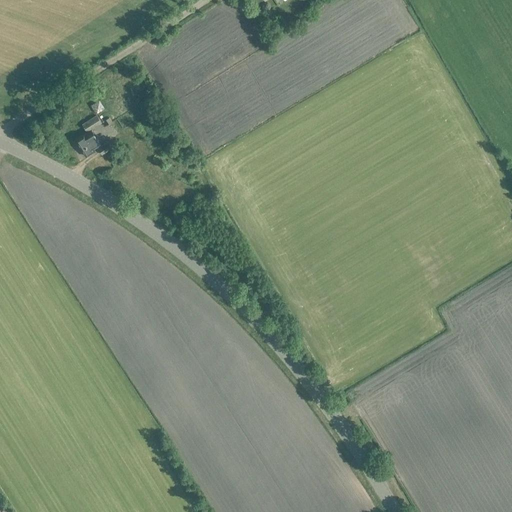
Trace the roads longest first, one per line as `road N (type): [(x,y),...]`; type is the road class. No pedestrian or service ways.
road 1 (tertiary): [(389,511),(337,425),(270,339),(167,242),(108,200),(0,146)]
road 2 (track): [(0,132),(205,0)]
